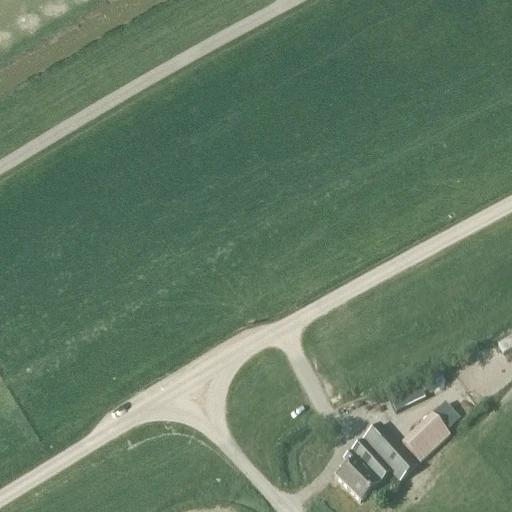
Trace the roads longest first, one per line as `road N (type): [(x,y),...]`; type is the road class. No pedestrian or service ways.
road 1 (unclassified): [(189,383),(511,205)]
road 2 (unclassified): [(288,0),(0,165)]
road 3 (unclassified): [(0,499),(189,383)]
road 4 (unclassified): [(287,511),(224,444),(189,383)]
